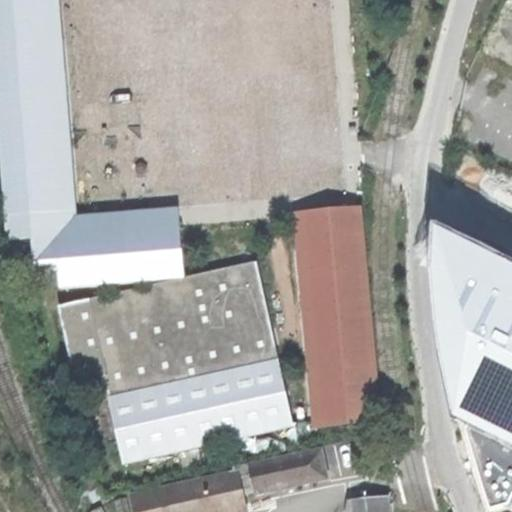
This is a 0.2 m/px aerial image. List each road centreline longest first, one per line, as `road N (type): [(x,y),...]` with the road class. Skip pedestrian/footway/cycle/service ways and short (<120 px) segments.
road 1 (unclassified): [(467,511),(425,349),(423,197)]
road 2 (unclassified): [(423,197),(463,0)]
